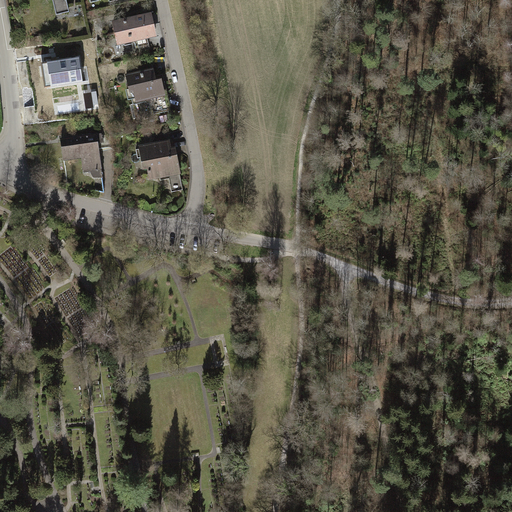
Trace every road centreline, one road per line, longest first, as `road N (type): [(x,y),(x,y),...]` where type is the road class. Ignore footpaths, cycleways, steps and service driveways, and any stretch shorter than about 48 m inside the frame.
road 1 (track): [(336,0),(334,42),(311,108),(304,326),(284,511)]
road 2 (track): [(342,267),(413,511)]
road 3 (residential): [(185,230),(195,220),(199,171),(162,0)]
road 4 (track): [(301,247),(437,295),(511,300)]
road 5 (residential): [(0,167),(51,193),(185,230)]
road 6 (residential): [(0,23),(13,118),(13,138),(0,159)]
